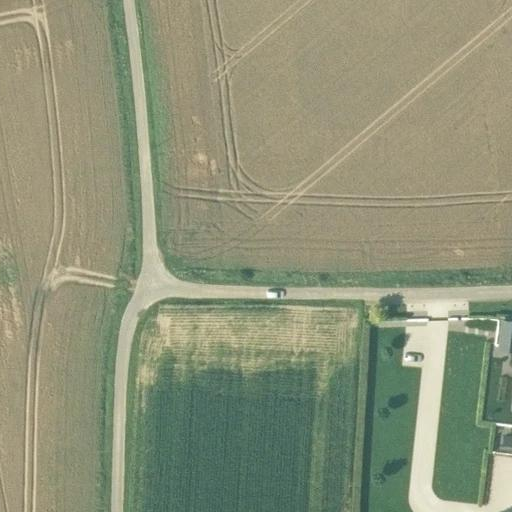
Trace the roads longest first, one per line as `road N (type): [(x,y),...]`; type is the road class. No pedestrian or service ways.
road 1 (unclassified): [(511,292),(154,290)]
road 2 (unclassified): [(154,290),(126,0)]
road 3 (unclassified): [(154,290),(140,299),(123,346),(119,511)]
